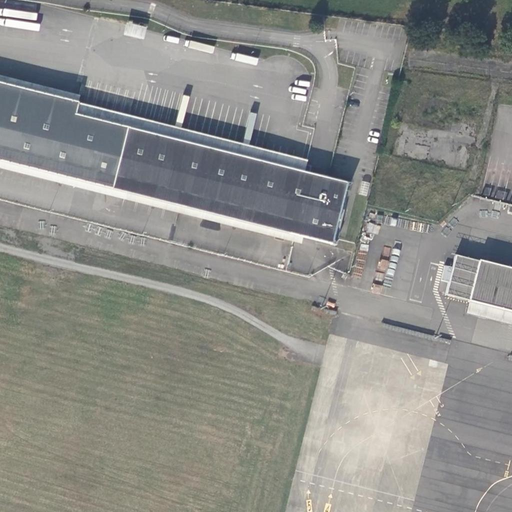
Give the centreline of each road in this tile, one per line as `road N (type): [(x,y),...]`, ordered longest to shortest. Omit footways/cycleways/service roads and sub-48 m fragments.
road 1 (unknown): [(0,34),(279,106),(288,124),(285,148)]
road 2 (unclassified): [(307,42),(83,0)]
